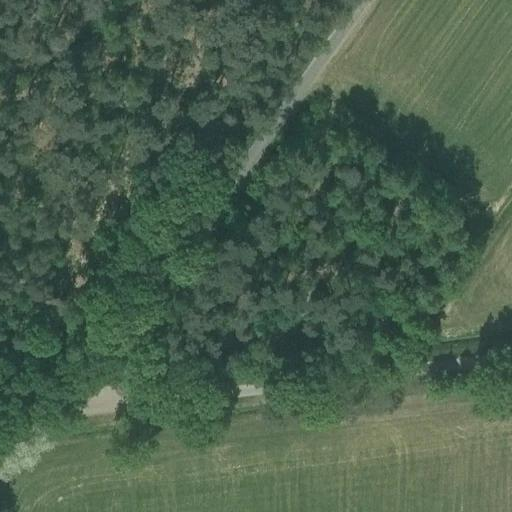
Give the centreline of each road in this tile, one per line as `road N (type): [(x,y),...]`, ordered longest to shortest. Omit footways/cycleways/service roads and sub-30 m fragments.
road 1 (unclassified): [(365,0),(107,361),(91,415)]
road 2 (unclassified): [(511,359),(91,415)]
